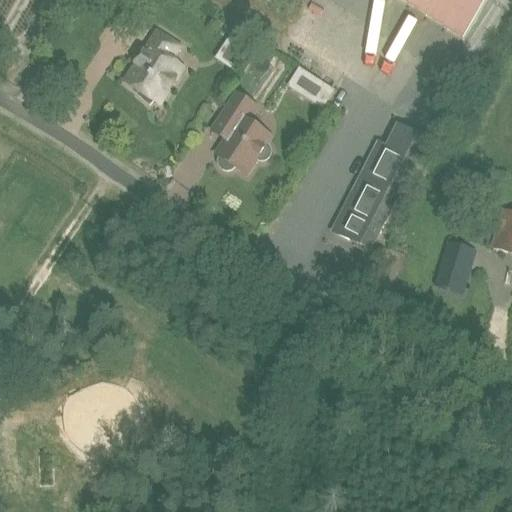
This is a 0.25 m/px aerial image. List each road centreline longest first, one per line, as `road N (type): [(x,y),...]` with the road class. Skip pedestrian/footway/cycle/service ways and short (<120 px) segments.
road 1 (unclassified): [(511,412),(201,234),(0,100)]
road 2 (unknown): [(270,276),(359,130),(464,52),(507,0)]
